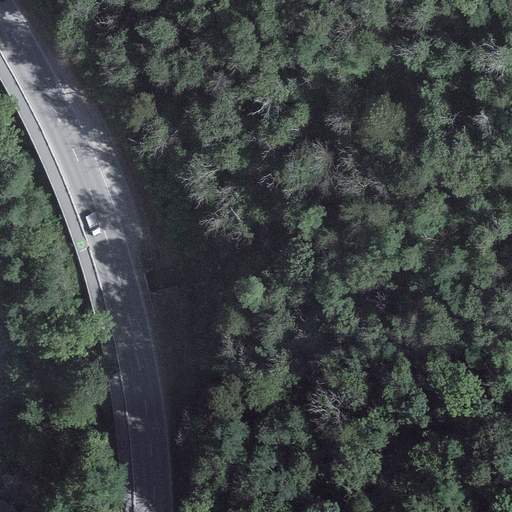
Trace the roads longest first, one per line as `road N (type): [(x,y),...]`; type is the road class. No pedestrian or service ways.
road 1 (secondary): [(153,511),(143,395),(116,267),(45,91),(0,9)]
road 2 (track): [(360,0),(419,206),(366,511)]
